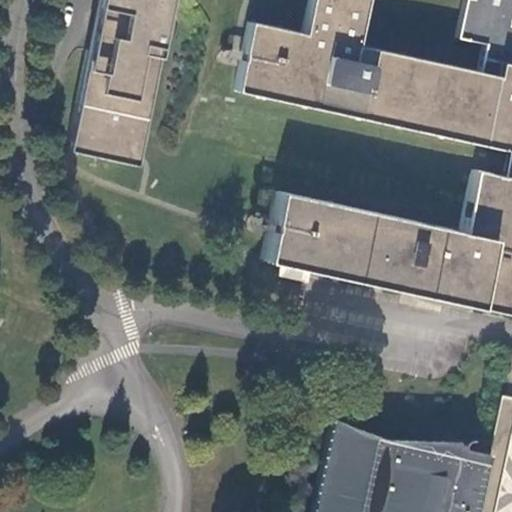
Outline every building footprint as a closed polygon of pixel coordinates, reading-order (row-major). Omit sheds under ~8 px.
[(98,0),(89,47),(65,147),(133,163),(169,0),(98,0)] [(511,0),(463,0),(455,36),(485,42),(479,69),(355,42),(364,0),(309,0),(303,31),(248,19),(233,86),(508,146),(511,147),(511,0)] [(511,147),(508,146),(502,174),(511,175),(511,147)] [(511,175),(502,174),(473,167),(460,229),(275,189),(260,258),(306,268),(511,312),(511,305),(511,175)] [(485,464),(462,460),(451,511),(491,511),(509,434),(511,435),(511,345),(511,346),(485,464)] [(330,428),(312,511),(451,511),(462,460),(455,450),(384,447),(382,447),(330,428)]
